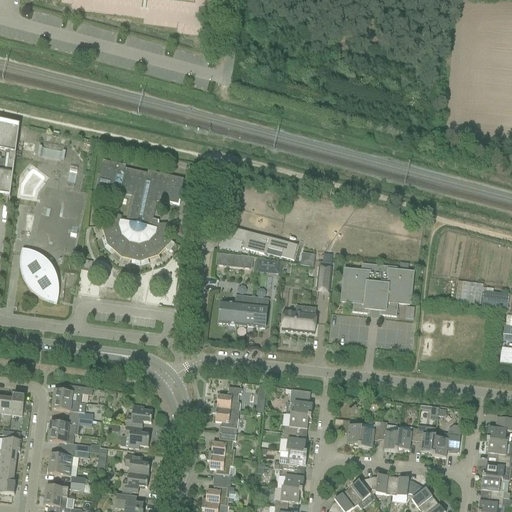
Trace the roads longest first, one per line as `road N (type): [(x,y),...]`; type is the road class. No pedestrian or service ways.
road 1 (track): [(216,160),(511,235)]
road 2 (unclassified): [(476,391),(196,362)]
road 3 (unclassified): [(196,362),(216,160)]
road 4 (residential): [(0,382),(33,387),(41,398),(28,511)]
road 5 (residential): [(468,472),(324,455)]
road 6 (residential): [(162,339),(165,319),(93,305),(83,309),(77,331)]
